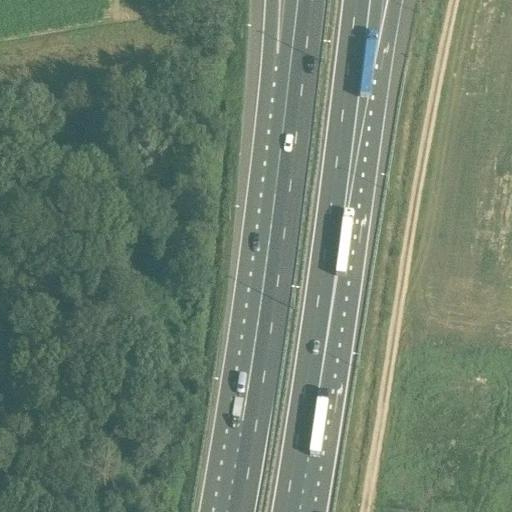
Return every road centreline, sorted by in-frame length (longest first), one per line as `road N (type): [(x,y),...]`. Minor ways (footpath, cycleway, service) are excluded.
road 1 (track): [(452,0),(408,223),(365,511)]
road 2 (motorway): [(290,511),(357,51)]
road 3 (motorway): [(297,55),(234,511)]
